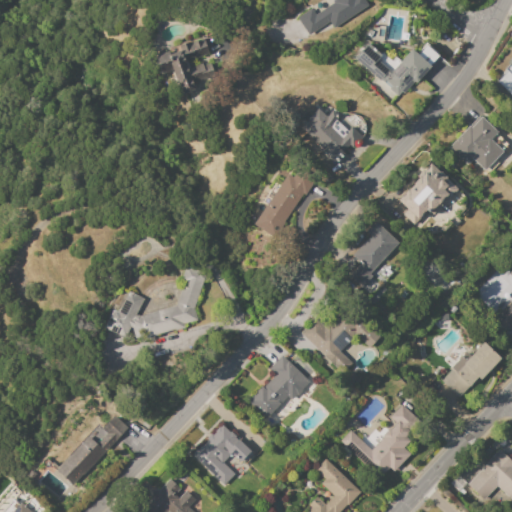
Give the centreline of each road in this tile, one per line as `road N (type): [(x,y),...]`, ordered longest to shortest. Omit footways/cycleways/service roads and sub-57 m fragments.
road 1 (residential): [(505,0),(462,80),(325,234),(277,316),(93,511)]
road 2 (residential): [(511,390),(396,511)]
